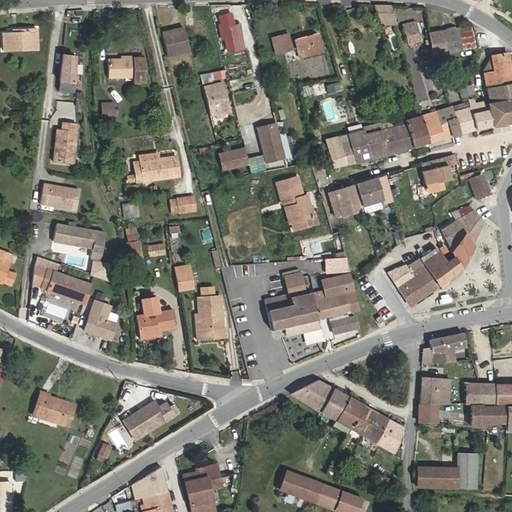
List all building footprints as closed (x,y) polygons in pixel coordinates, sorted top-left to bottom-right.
[(389,6),(373,5),(378,23),(394,23),(389,6)] [(238,47),(230,14),(220,17),(222,24),(220,25),(223,36),(227,36),(230,49),(238,47)] [(461,50),(477,47),(472,24),(457,27),(461,50)] [(36,27),(18,27),(18,31),(12,31),(3,32),(3,49),(37,47),(36,27)] [(405,30),(408,42),(419,40),(415,27),(405,30)] [(457,27),(444,30),(448,53),(461,50),(457,27)] [(167,56),(188,51),(182,28),(161,32),(167,56)] [(444,30),(427,34),(432,56),(448,53),(444,30)] [(235,34),(238,47),(243,46),(240,33),(235,34)] [(299,42),(301,50),(308,49),(311,59),(328,54),(323,36),(299,42)] [(277,41),(280,56),(296,52),(292,37),(277,41)] [(301,50),(304,61),(311,59),(308,49),(301,50)] [(75,81),(75,53),(63,52),(60,79),(75,81)] [(491,57),(483,70),(486,88),(511,83),(511,76),(508,53),(491,57)] [(145,56),(133,57),(134,77),(134,80),(146,79),(145,56)] [(107,78),(134,77),(133,57),(105,58),(107,78)] [(228,77),(226,68),(214,71),(216,80),(228,77)] [(471,84),(468,74),(455,78),(457,87),(471,84)] [(222,82),(203,87),(211,115),(229,111),(222,82)] [(342,83),(326,87),(326,84),(310,88),(313,98),(328,94),(328,95),(344,91),(342,83)] [(511,83),(486,88),(488,96),(498,94),(499,101),(511,98),(511,83)] [(457,87),(461,100),(467,98),(471,98),(473,102),(483,100),(481,91),(473,93),(471,84),(457,87)] [(498,94),(488,96),(489,103),(487,103),(489,112),(500,110),(505,110),(505,112),(511,110),(511,98),(499,101),(498,94)] [(483,100),(473,102),(471,98),(467,98),(469,107),(457,110),(456,108),(452,109),(459,134),(491,125),(489,112),(487,103),(484,104),(483,100)] [(113,116),(113,102),(99,103),(100,117),(113,116)] [(459,134),(452,109),(451,106),(434,110),(438,124),(447,122),(451,137),(459,134)] [(447,122),(438,124),(434,110),(420,114),(428,143),(451,137),(447,122)] [(503,124),(500,110),(489,112),(491,125),(503,124)] [(511,110),(505,112),(505,110),(500,110),(503,124),(511,122),(511,110)] [(428,143),(420,114),(404,119),(412,147),(428,143)] [(412,147),(404,119),(400,120),(401,123),(391,126),(399,151),(412,147)] [(55,150),(54,162),(74,164),(77,131),(76,131),(77,123),(63,121),(62,129),(57,129),(56,146),(57,146),(57,150),(55,150)] [(287,156),(278,124),(260,129),(267,154),(269,161),(287,156)] [(353,163),(388,155),(380,129),(379,126),(379,124),(361,129),(361,132),(346,135),(353,163)] [(391,126),(380,129),(388,155),(399,151),(391,126)] [(353,163),(346,135),(325,140),(332,167),(353,163)] [(249,160),(246,148),(226,153),(230,169),(250,164),(249,160)] [(230,169),(226,153),(220,155),(224,170),(230,169)] [(271,170),(269,161),(267,154),(249,160),(250,164),(252,173),(271,170)] [(450,178),(447,166),(456,164),(453,155),(421,163),(426,184),(450,178)] [(152,156),(130,160),(132,174),(138,173),(137,165),(156,163),(156,160),(152,160),(152,156)] [(176,177),(173,157),(156,160),(156,163),(137,165),(138,173),(132,174),(134,184),(176,177)] [(469,179),(476,198),(488,193),(481,174),(469,179)] [(288,207),(286,208),(290,223),(312,217),(306,197),(302,197),(297,178),(276,184),(281,203),(287,202),(288,207)] [(382,201),(375,179),(355,185),(361,207),(382,201)] [(77,206),(79,186),(43,182),(40,202),(77,206)] [(424,183),(408,187),(411,201),(427,197),(424,183)] [(360,211),(353,185),(327,193),(334,217),(360,211)] [(194,209),(193,196),(175,198),(176,205),(177,211),(194,209)] [(176,205),(175,198),(168,199),(169,206),(176,205)] [(140,218),(139,204),(123,205),(125,219),(140,218)] [(473,210),(469,205),(457,210),(461,218),(473,210)] [(445,250),(439,254),(438,254),(443,261),(452,254),(460,268),(461,269),(484,222),(473,210),(461,218),(441,230),(444,237),(437,242),(438,247),(443,244),(445,250)] [(316,225),(314,216),(312,217),(290,223),(292,231),(316,225)] [(99,260),(105,234),(56,223),(52,239),(91,248),(89,257),(99,260)] [(179,224),(168,225),(169,233),(179,232),(179,224)] [(147,271),(143,242),(129,244),(133,272),(147,271)] [(438,247),(436,248),(439,254),(445,250),(443,244),(438,247)] [(167,255),(165,245),(148,247),(149,257),(167,255)] [(209,255),(207,246),(193,248),(195,257),(209,255)] [(0,283),(9,286),(13,275),(3,272),(10,255),(0,251),(0,283)] [(443,261),(438,254),(437,252),(421,262),(423,265),(437,286),(460,268),(452,254),(443,261)] [(410,273),(423,265),(421,262),(418,258),(406,266),(410,273)] [(326,274),(349,272),(345,259),(323,260),(326,274)] [(387,273),(409,306),(437,286),(423,265),(410,273),(406,266),(405,265),(387,273)] [(40,288),(47,271),(33,266),(30,284),(40,288)] [(90,287),(83,285),(47,271),(40,288),(47,291),(47,292),(76,303),(83,305),(90,287)] [(288,294),(262,300),(270,331),(284,327),(317,319),(327,317),(331,334),(355,328),(352,316),(345,318),(344,313),(357,309),(349,273),(320,280),(323,290),(305,295),(299,273),(283,277),(288,294)] [(179,293),(194,290),(192,274),(176,276),(179,293)] [(363,281),(359,282),(363,294),(368,292),(365,282),(364,283),(363,281)] [(220,297),(197,299),(200,316),(203,340),(225,337),(220,297)] [(158,313),(156,298),(142,300),(143,314),(136,315),(138,333),(158,331),(177,328),(174,311),(158,313)] [(115,327),(104,323),(110,309),(94,302),(82,332),(108,343),(115,327)] [(287,336),(319,328),(317,319),(284,327),(287,336)] [(158,337),(158,331),(138,333),(139,339),(158,337)] [(304,334),(306,343),(320,340),(319,331),(304,334)] [(334,335),(335,341),(349,338),(348,331),(334,335)] [(442,349),(431,351),(431,347),(423,348),(422,364),(455,361),(453,348),(465,346),(463,333),(440,337),(442,349)] [(440,337),(429,339),(431,347),(431,351),(442,349),(440,337)] [(436,404),(447,404),(449,404),(449,377),(421,377),(419,404),(436,404)] [(332,389),(317,381),(290,394),(320,411),(332,389)] [(494,385),(478,384),(478,403),(494,403),(494,385)] [(494,403),(505,403),(511,403),(511,385),(494,385),(494,403)] [(335,419),(348,398),(332,389),(320,411),(335,419)] [(74,405),(61,401),(60,404),(56,402),(56,399),(40,395),(34,416),(68,426),(74,405)] [(350,428),(362,405),(348,398),(335,419),(350,428)] [(154,402),(123,421),(135,439),(165,421),(157,408),(154,402)] [(165,421),(178,413),(173,404),(167,407),(165,403),(157,408),(165,421)] [(436,423),(436,404),(419,404),(418,422),(436,423)] [(482,406),(482,404),(471,404),(471,426),(481,426),(481,424),(505,424),(505,406),(482,406)] [(362,435),(374,412),(362,405),(350,428),(362,435)] [(362,435),(375,442),(387,419),(374,412),(362,435)] [(375,442),(375,444),(393,454),(403,427),(387,419),(375,442)] [(439,436),(440,428),(428,427),(427,436),(439,436)] [(362,435),(350,428),(346,435),(358,442),(362,435)] [(87,456),(88,442),(67,441),(66,455),(87,456)] [(106,457),(111,445),(103,442),(98,454),(106,457)] [(476,453),(456,452),(455,469),(454,488),(454,489),(474,489),(476,453)] [(214,464),(193,469),(194,471),(196,480),(184,482),(191,511),(209,511),(214,511),(209,491),(207,482),(218,479),(214,464)] [(416,486),(430,487),(431,468),(417,467),(417,468),(414,468),(414,472),(417,472),(416,486)] [(132,485),(135,499),(146,497),(167,492),(161,468),(132,485)] [(430,487),(441,487),(442,468),(431,468),(430,487)] [(441,487),(454,488),(455,469),(442,468),(441,487)] [(194,471),(182,475),(184,482),(196,480),(194,471)] [(339,511),(355,511),(361,499),(286,471),(280,486),(278,485),(277,489),(282,491),(327,507),(339,511)] [(379,488),(387,490),(389,479),(381,477),(379,488)] [(209,491),(220,489),(218,479),(207,482),(209,491)] [(0,511),(11,511),(11,482),(0,481),(0,511)] [(324,511),(327,507),(282,491),(280,498),(318,511),(324,511)] [(141,511),(171,511),(167,492),(146,497),(149,510),(142,511),(141,511)]
